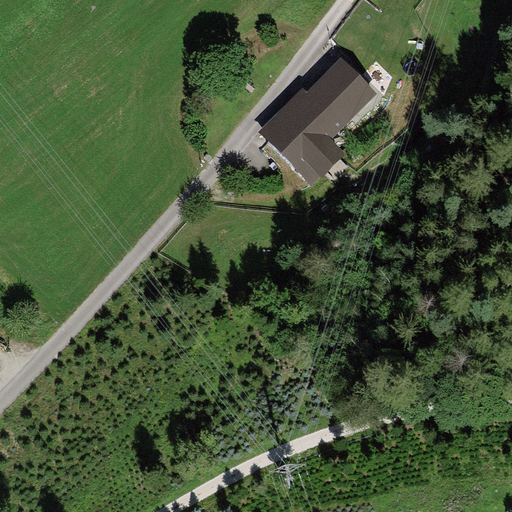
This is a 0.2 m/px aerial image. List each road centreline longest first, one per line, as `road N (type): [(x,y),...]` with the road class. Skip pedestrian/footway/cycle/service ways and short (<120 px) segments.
road 1 (track): [(344,0),(167,219),(0,396)]
road 2 (track): [(511,401),(313,439),(163,511)]
